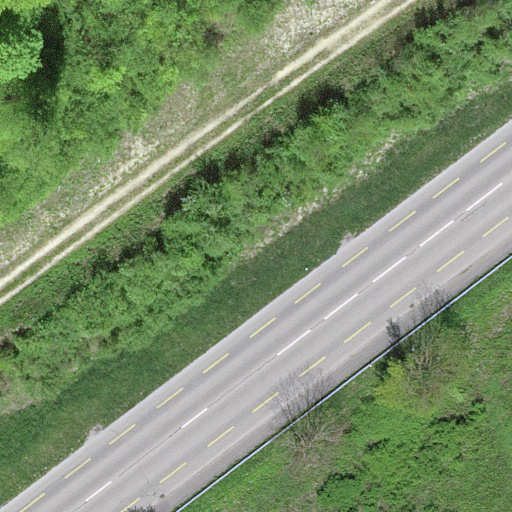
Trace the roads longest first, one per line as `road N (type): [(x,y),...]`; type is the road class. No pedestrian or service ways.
road 1 (primary): [(70,511),(511,174)]
road 2 (track): [(0,288),(396,0)]
